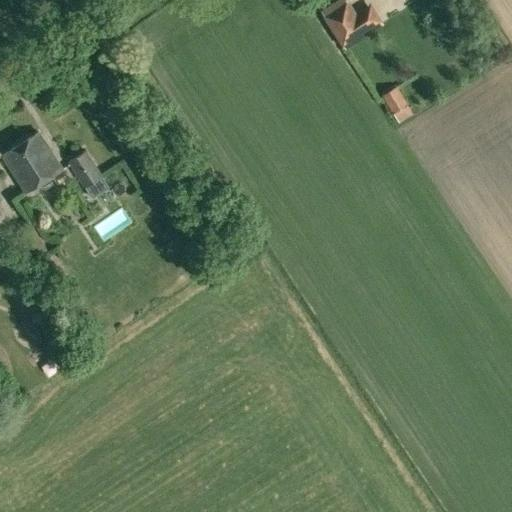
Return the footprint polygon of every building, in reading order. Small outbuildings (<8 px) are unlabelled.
[(346,46),(367,31),(346,0),(340,0),(324,11),(346,46)] [(408,105),(409,104),(397,86),(382,96),(394,113),(399,122),(413,114),(408,105)] [(26,191),(62,169),(38,131),(2,154),(26,191)] [(101,176),(103,175),(86,148),(68,161),(85,187),(86,186),(92,196),(108,186),(101,176)] [(45,250),(29,221),(14,230),(30,258),(45,250)]
